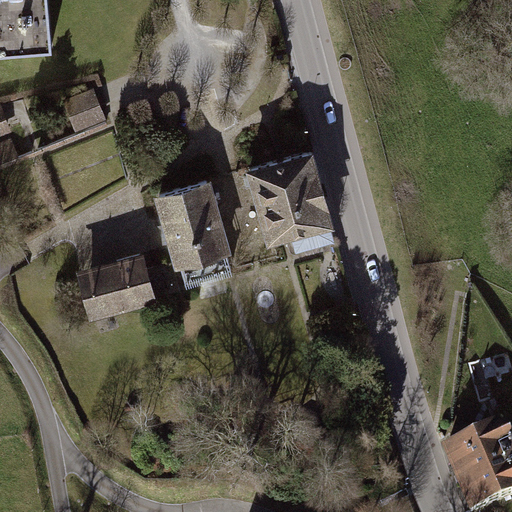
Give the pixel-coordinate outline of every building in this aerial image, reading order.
[(52,0),(34,0),(0,2),(0,62),(57,58),(52,0)] [(85,147),(118,134),(101,92),(68,105),(85,147)] [(0,143),(16,137),(6,111),(0,112),(0,143)] [(0,150),(0,175),(25,165),(16,144),(0,150)] [(320,158),(256,173),(273,246),(337,231),(320,158)] [(216,188),(163,202),(182,278),(236,264),(216,188)] [(151,262),(89,276),(98,318),(160,304),(151,262)] [(511,397),(511,396),(511,349),(470,361),(483,405),(511,397)] [(511,447),(492,409),(437,437),(474,510),(511,490),(511,447)]
